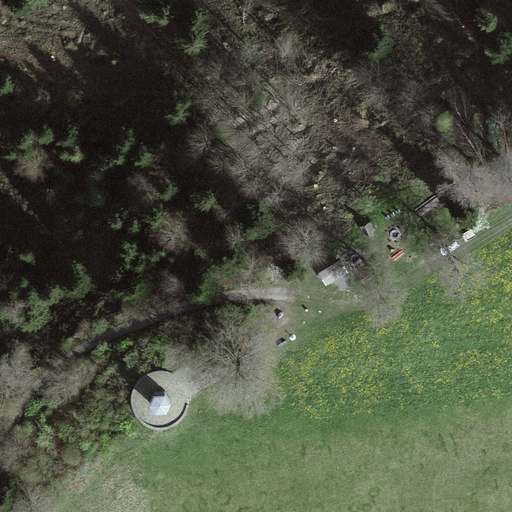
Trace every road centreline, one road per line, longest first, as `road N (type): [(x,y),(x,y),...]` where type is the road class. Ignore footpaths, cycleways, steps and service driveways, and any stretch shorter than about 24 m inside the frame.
road 1 (track): [(0,428),(48,374),(111,331),(210,300),(298,296)]
road 2 (track): [(511,220),(400,281),(343,300),(298,296)]
